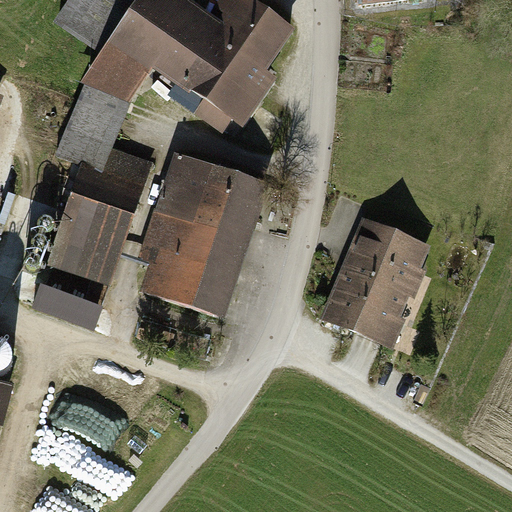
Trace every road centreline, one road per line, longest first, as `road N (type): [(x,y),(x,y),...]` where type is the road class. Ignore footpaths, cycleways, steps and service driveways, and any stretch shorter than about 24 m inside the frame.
road 1 (residential): [(244,404),(278,344),(322,178),(327,0)]
road 2 (track): [(278,344),(511,484)]
road 3 (track): [(244,404),(220,384),(0,321)]
road 4 (unclassified): [(151,511),(244,404)]
